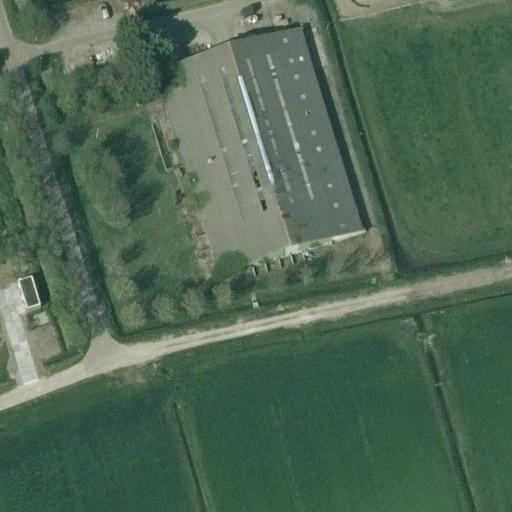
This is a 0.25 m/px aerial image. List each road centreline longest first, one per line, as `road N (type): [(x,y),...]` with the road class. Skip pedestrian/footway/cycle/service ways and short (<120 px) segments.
road 1 (unclassified): [(0,402),(106,362),(0,21)]
road 2 (track): [(106,362),(511,274)]
